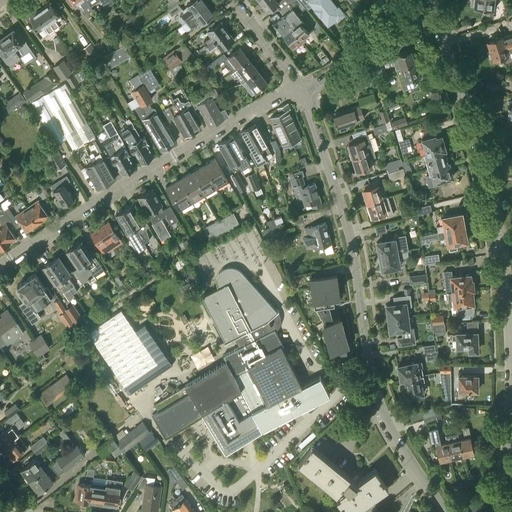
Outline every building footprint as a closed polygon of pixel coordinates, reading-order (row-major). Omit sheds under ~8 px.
[(92,9),(85,0),(71,0),(75,5),(79,2),(87,13),(92,9)] [(110,0),(109,0),(85,0),(92,9),(93,9),(90,6),(99,0),(103,5),(110,0)] [(167,0),(169,1),(164,5),(168,10),(178,3),(180,2),(178,0),(167,0)] [(186,21),(206,5),(202,0),(193,0),(193,1),(187,6),(182,10),(184,12),(181,14),(186,21)] [(279,10),(291,0),(260,0),(259,1),(269,14),(276,9),(277,11),(279,10)] [(299,0),(291,0),(279,10),(283,15),(294,29),(293,30),(302,41),(306,38),(304,36),(308,33),(300,23),(302,21),(295,12),(303,5),(299,0)] [(299,0),(303,5),(307,10),(311,6),(315,10),(316,12),(316,11),(318,14),(318,15),(319,16),(327,25),(336,18),(337,19),(344,14),(338,7),(337,8),(330,0),(299,0)] [(494,0),(474,0),(473,8),(486,9),(486,14),(492,15),(494,0)] [(59,16),(50,3),(48,4),(47,4),(45,5),(45,6),(40,10),(54,29),(59,26),(54,20),(59,16)] [(178,3),(168,10),(172,16),(181,8),(178,3)] [(206,5),(186,21),(183,23),(188,30),(200,21),(202,23),(213,14),(206,5)] [(54,29),(40,10),(34,14),(33,13),(31,14),(31,16),(30,17),(39,30),(44,27),(48,33),(54,29)] [(120,12),(118,14),(123,21),(128,18),(126,15),(123,13),(120,12)] [(283,15),(280,18),(276,13),(270,17),(292,46),(296,43),(297,45),(302,41),(293,30),(294,29),(283,15)] [(206,46),(227,31),(220,22),(207,31),(210,36),(203,42),(206,46)] [(4,35),(19,57),(30,49),(24,41),(25,41),(15,28),(13,29),(12,28),(9,30),(9,32),(4,35)] [(233,40),(227,31),(206,46),(210,51),(217,45),(221,50),(233,40)] [(492,58),(492,60),(508,54),(511,52),(511,34),(487,42),(489,50),(487,50),(490,59),(492,58)] [(0,53),(2,57),(3,56),(9,65),(19,57),(4,35),(0,38),(0,53)] [(196,45),(202,42),(199,36),(193,39),(196,45)] [(90,43),(80,50),(88,62),(99,55),(90,43)] [(102,57),(109,69),(130,56),(124,45),(102,57)] [(248,59),(239,47),(227,57),(223,53),(204,68),(208,73),(218,65),(217,65),(223,61),(232,72),(248,59)] [(170,69),(182,61),(173,48),(163,56),(170,69)] [(401,68),(415,63),(410,50),(396,55),(401,68)] [(248,59),(232,72),(230,73),(234,78),(236,76),(242,83),(258,71),(248,59)] [(63,60),(52,67),(61,80),(72,73),(63,60)] [(415,63),(401,68),(396,70),(398,76),(403,74),(408,88),(416,85),(414,79),(420,77),(415,63)] [(86,69),(91,78),(98,74),(92,65),(86,69)] [(172,70),(175,76),(184,70),(181,65),(172,70)] [(137,75),(147,91),(159,84),(149,67),(137,75)] [(85,77),(81,70),(74,74),(78,82),(85,77)] [(258,71),(242,83),(246,89),(251,95),(256,91),(262,87),(263,87),(268,83),(258,71)] [(37,83),(44,92),(58,82),(51,72),(44,77),(45,78),(37,83)] [(73,75),(66,79),(72,88),(78,84),(73,75)] [(147,91),(137,75),(131,78),(137,88),(133,91),(138,100),(141,105),(142,104),(152,99),(147,91)] [(37,83),(23,92),(30,102),(44,92),(37,83)] [(55,144),(63,140),(66,138),(72,149),(95,136),(65,83),(31,102),(55,144)] [(236,103),(228,89),(222,92),(219,84),(211,88),(212,90),(208,91),(199,96),(189,102),(192,107),(197,105),(209,127),(223,119),(228,116),(224,109),(220,112),(213,99),(223,93),(230,106),(236,103)] [(234,86),(228,89),(236,103),(241,100),(234,86)] [(26,101),(20,93),(15,96),(15,101),(18,106),(26,101)] [(360,105),(348,109),(349,111),(339,114),(339,112),(334,113),(334,115),(333,116),(337,127),(339,126),(340,131),(347,129),(345,124),(364,118),(361,109),(377,104),(373,93),(358,98),(360,105)] [(175,103),(192,132),(198,128),(199,128),(191,115),(195,112),(187,99),(183,101),(179,102),(176,97),(172,100),(174,103),(175,103)] [(141,105),(138,100),(133,103),(142,120),(145,118),(146,120),(149,125),(149,124),(152,128),(148,130),(161,151),(168,146),(150,117),(146,110),(142,104),(141,105)] [(175,103),(174,103),(162,110),(167,119),(172,116),(184,136),(192,132),(175,103)] [(300,138),(288,110),(290,109),(287,103),(277,108),(279,113),(278,114),(283,124),(284,124),(292,142),(300,138)] [(24,115),(27,109),(22,106),(19,112),(24,115)] [(151,107),(146,110),(168,146),(175,142),(169,133),(171,132),(168,127),(167,128),(155,108),(151,107)] [(384,122),(389,121),(385,109),(379,112),(382,123),(384,122)] [(393,121),(390,122),(392,129),(407,124),(405,117),(403,117),(401,113),(392,117),(393,121)] [(283,124),(278,114),(269,118),(282,146),(292,142),(284,124),(283,124)] [(128,170),(134,166),(128,156),(130,155),(125,147),(123,148),(120,143),(122,141),(110,120),(102,125),(109,136),(128,170)] [(389,121),(384,122),(385,124),(372,128),(375,135),(392,129),(390,122),(389,121)] [(132,123),(128,125),(147,159),(153,155),(147,144),(148,143),(144,136),(140,137),(135,129),(132,123)] [(247,127),(266,160),(273,156),(270,151),(267,146),(255,123),(247,127)] [(147,159),(128,125),(120,130),(126,138),(127,138),(130,144),(129,145),(133,153),(135,152),(141,162),(147,159)] [(266,160),(247,127),(240,131),(251,151),(249,152),(256,166),(266,161),(265,161),(266,160)] [(352,158),(373,151),(368,134),(366,134),(366,132),(365,129),(351,133),(353,139),(349,140),(350,144),(348,145),(352,158)] [(109,136),(101,140),(115,164),(116,163),(123,173),(128,170),(109,136)] [(232,136),(225,140),(241,168),(248,165),(244,159),(245,158),(232,136)] [(426,155),(443,151),(445,150),(444,148),(445,147),(444,143),(442,142),(441,136),(435,138),(434,136),(422,140),(422,141),(419,142),(421,148),(424,147),(426,155)] [(105,149),(98,138),(92,142),(99,152),(105,149)] [(409,138),(398,141),(402,154),(408,152),(407,147),(411,146),(409,138)] [(241,168),(225,140),(218,144),(231,167),(231,166),(234,172),(241,168)] [(274,150),(279,148),(275,140),(271,142),(274,150)] [(45,153),(55,170),(65,164),(55,147),(45,153)] [(373,151),(352,158),(357,171),(371,167),(369,159),(375,157),(373,151)] [(443,151),(426,155),(423,156),(427,169),(447,164),(443,151)] [(115,179),(103,158),(100,153),(94,157),(90,159),(92,163),(96,170),(98,169),(106,184),(115,179)] [(214,158),(202,165),(215,187),(227,180),(214,158)] [(299,160),(301,167),(307,164),(305,158),(299,160)] [(387,170),(398,167),(402,165),(400,158),(384,164),(387,170)] [(96,170),(92,163),(85,168),(98,189),(106,184),(98,169),(96,170)] [(448,163),(447,164),(427,169),(429,175),(425,176),(428,187),(435,185),(434,182),(452,177),(452,175),(453,174),(452,170),(450,169),(448,163)] [(215,187),(202,165),(190,172),(203,194),(215,187)] [(403,168),(388,173),(387,173),(389,180),(405,175),(403,168)] [(190,172),(178,179),(191,201),(203,194),(190,172)] [(260,187),(254,172),(247,175),(254,190),(260,187)] [(232,176),(237,187),(243,184),(238,173),(232,176)] [(315,183),(305,186),(301,176),(295,178),(294,173),(289,175),(296,200),(302,198),(304,205),(311,203),(312,208),(322,205),(315,183)] [(56,183),(58,186),(52,190),(58,199),(55,202),(58,208),(62,205),(63,206),(75,199),(65,183),(70,181),(67,176),(56,183)] [(191,201),(178,179),(165,186),(179,209),(191,201)] [(367,203),(381,199),(377,185),(363,190),(367,203)] [(160,219),(161,219),(165,216),(170,224),(178,219),(169,206),(163,210),(160,206),(162,205),(152,188),(144,193),(160,219)] [(160,219),(144,193),(137,197),(147,214),(149,213),(151,217),(150,218),(153,223),(156,221),(159,226),(164,223),(161,219),(160,219)] [(387,197),(381,199),(367,203),(369,210),(368,212),(369,214),(371,215),(372,217),(385,212),(386,216),(393,214),(387,197)] [(415,199),(416,206),(426,204),(425,197),(415,199)] [(38,200),(27,208),(37,223),(48,215),(38,200)] [(123,209),(144,243),(149,239),(146,230),(149,227),(142,214),(138,217),(130,205),(123,209)] [(430,205),(415,208),(417,215),(432,212),(430,205)] [(0,238),(5,246),(6,245),(7,245),(10,243),(10,242),(16,238),(11,231),(16,228),(11,220),(4,210),(1,206),(0,207),(0,216),(1,219),(0,219),(0,238)] [(15,217),(8,207),(4,210),(11,220),(15,217)] [(37,223),(27,208),(16,215),(26,230),(37,223)] [(144,243),(123,209),(116,214),(127,231),(125,232),(138,252),(146,247),(143,243),(144,243)] [(412,209),(400,212),(402,219),(414,216),(412,209)] [(221,226),(236,218),(233,212),(218,220),(221,226)] [(437,232),(464,227),(461,214),(442,217),(443,225),(436,226),(437,232)] [(239,224),(236,218),(221,226),(224,231),(239,224)] [(269,227),(275,224),(272,219),(267,221),(269,227)] [(221,226),(218,220),(203,228),(206,233),(221,226)] [(122,251),(117,245),(122,241),(108,222),(91,234),(104,253),(114,247),(118,254),(122,251)] [(316,247),(331,243),(325,222),(304,228),(306,236),(307,235),(307,237),(304,238),(306,246),(315,244),(316,247)] [(284,234),(280,223),(263,230),(266,240),(284,234)] [(375,232),(385,230),(384,223),(374,225),(375,232)] [(221,226),(206,233),(209,239),(224,231),(221,226)] [(464,227),(437,232),(420,236),(421,243),(430,241),(430,240),(446,237),(447,245),(448,245),(449,250),(456,249),(455,243),(466,241),(464,227)] [(379,255),(397,252),(395,245),(401,244),(400,238),(377,242),(379,255)] [(190,248),(187,240),(177,244),(181,252),(190,248)] [(80,241),(73,245),(93,275),(103,269),(93,255),(91,256),(80,241)] [(93,275),(73,245),(67,250),(78,267),(74,270),(85,287),(97,279),(93,275)] [(407,250),(397,252),(379,255),(381,270),(383,269),(384,271),(388,270),(389,268),(399,267),(397,255),(400,255),(403,258),(408,257),(407,250)] [(439,262),(439,261),(438,254),(423,256),(424,264),(439,262)] [(69,274),(58,256),(50,261),(72,294),(78,291),(67,275),(69,274)] [(72,294),(50,261),(43,266),(59,289),(61,288),(67,298),(72,294)] [(158,410),(152,414),(165,435),(201,413),(223,449),(248,434),(250,437),(262,430),(261,429),(329,394),(320,376),(301,385),(283,349),(284,348),(274,329),(272,330),(269,323),(269,319),(277,311),(279,310),(278,310),(277,311),(241,271),(238,269),(235,268),(231,267),(227,267),(224,268),(221,271),(218,274),(217,277),(216,281),(216,285),(218,288),(201,296),(202,297),(205,303),(205,304),(205,303),(208,309),(208,310),(211,316),(215,323),(218,329),(221,335),(221,336),(222,336),(225,342),(223,342),(224,343),(234,338),(239,347),(223,355),(226,360),(185,385),(154,404),(158,410)] [(188,293),(199,286),(190,270),(184,274),(188,282),(184,285),(188,293)] [(451,276),(450,271),(443,272),(444,278),(445,278),(446,283),(445,284),(446,292),(471,290),(473,289),(472,280),(471,281),(470,274),(451,276)] [(35,309),(51,298),(53,296),(47,287),(45,289),(34,274),(17,286),(26,299),(19,304),(32,323),(40,317),(35,309)] [(408,276),(409,283),(409,284),(427,282),(426,274),(408,276)] [(127,289),(118,275),(113,279),(118,287),(116,289),(119,294),(127,289)] [(310,279),(314,305),(317,305),(326,321),(323,322),(340,352),(347,351),(346,345),(346,344),(344,336),(343,324),(341,325),(339,317),(332,319),(330,312),(332,311),(330,308),(329,308),(328,303),(334,302),(340,301),(339,293),(336,275),(310,279)] [(388,318),(407,316),(406,307),(412,306),(410,294),(409,288),(404,288),(404,295),(393,296),(394,304),(386,305),(388,318)] [(471,290),(446,292),(447,299),(448,299),(449,306),(454,305),(454,306),(456,305),(458,315),(473,314),(472,312),(474,310),(473,307),(472,306),(472,304),(473,303),(471,290)] [(74,321),(65,309),(59,298),(53,303),(61,313),(59,315),(71,332),(79,327),(74,321)] [(73,304),(65,309),(74,321),(81,317),(73,304)] [(121,309),(87,332),(124,386),(158,363),(121,309)] [(17,324),(7,310),(0,314),(2,317),(0,318),(0,348),(3,353),(10,348),(6,343),(7,342),(5,340),(14,333),(11,328),(12,327),(12,328),(17,324)] [(432,324),(444,323),(443,314),(432,316),(432,324)] [(409,329),(407,316),(388,318),(390,332),(409,329)] [(445,331),(444,323),(432,324),(433,332),(435,332),(435,335),(445,335),(445,331)] [(457,347),(469,346),(469,351),(477,351),(476,332),(471,332),(471,330),(467,330),(467,333),(451,333),(452,340),(457,340),(457,347)] [(41,334),(35,338),(44,351),(49,347),(41,334)] [(415,344),(414,336),(403,337),(397,338),(398,346),(415,344)] [(44,351),(35,338),(29,342),(38,355),(44,351)] [(435,351),(434,344),(422,346),(423,353),(435,351)] [(46,358),(42,352),(35,357),(39,363),(46,358)] [(405,379),(423,375),(421,368),(422,368),(421,361),(397,366),(400,380),(405,379)] [(450,373),(450,365),(450,364),(439,364),(439,373),(450,373)] [(44,401),(72,383),(65,372),(37,390),(44,401)] [(424,381),(423,375),(405,379),(408,396),(422,393),(420,382),(424,381)] [(477,375),(458,375),(459,391),(477,391),(477,375)] [(87,383),(91,389),(97,385),(92,379),(87,383)] [(443,394),(444,404),(451,404),(451,393),(443,394)] [(15,403),(4,412),(8,417),(19,409),(15,403)] [(422,418),(435,414),(433,407),(420,411),(422,418)] [(0,442),(4,447),(19,436),(15,431),(20,427),(23,421),(16,412),(5,420),(9,426),(0,432),(0,442)] [(435,414),(422,418),(424,425),(427,424),(428,428),(431,441),(434,441),(439,461),(442,460),(442,462),(448,460),(448,459),(450,458),(446,442),(441,443),(437,426),(436,426),(435,421),(437,421),(435,414)] [(142,421),(116,441),(118,444),(124,452),(150,432),(142,421)] [(50,464),(50,465),(47,467),(50,471),(53,469),(58,475),(84,454),(77,444),(64,427),(59,431),(71,448),(50,464)] [(464,438),(459,439),(462,455),(465,455),(466,457),(471,455),(471,454),(474,453),(468,427),(462,428),(464,438)] [(150,432),(139,440),(146,450),(157,441),(150,432)] [(462,455),(459,439),(457,433),(445,436),(446,442),(450,458),(451,458),(451,460),(462,457),(461,456),(462,455)] [(27,447),(19,436),(4,447),(12,459),(27,447)] [(34,451),(47,441),(43,436),(30,446),(34,451)] [(47,441),(34,451),(37,456),(40,454),(50,447),(46,442),(47,441)] [(125,452),(130,459),(137,454),(131,447),(125,452)] [(337,492),(340,496),(336,499),(345,511),(351,511),(387,487),(376,470),(356,484),(310,447),(298,463),(336,494),(337,492)] [(40,454),(37,456),(35,458),(35,457),(20,469),(29,481),(44,469),(39,463),(44,459),(40,454)] [(180,486),(185,482),(178,471),(176,472),(173,468),(168,471),(171,476),(170,477),(174,482),(176,481),(180,486)] [(44,469),(29,481),(38,492),(53,481),(44,469)] [(125,485),(131,489),(133,490),(140,478),(132,472),(127,481),(125,485)] [(160,481),(142,479),(140,481),(139,489),(144,490),(142,509),(157,511),(161,486),(160,486),(160,481)] [(105,486),(104,488),(102,503),(118,506),(122,483),(105,481),(105,486)] [(89,501),(92,486),(78,484),(75,501),(89,503),(89,501)] [(92,486),(89,501),(102,503),(104,488),(92,486)] [(181,494),(175,499),(185,511),(195,511),(185,499),(181,494)] [(185,511),(175,499),(169,504),(172,508),(172,509),(174,511),(185,511)]
